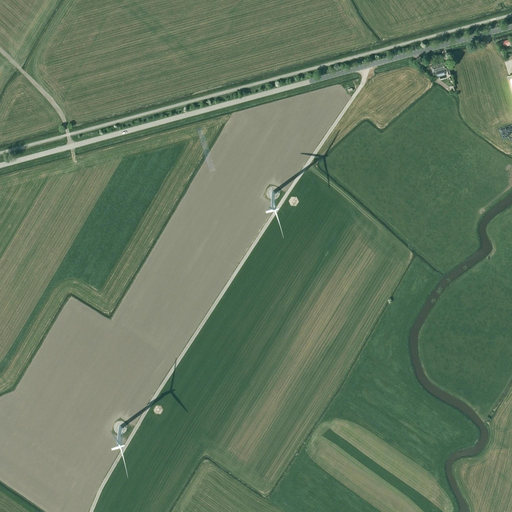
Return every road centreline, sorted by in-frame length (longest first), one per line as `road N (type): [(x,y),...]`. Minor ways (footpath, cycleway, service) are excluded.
road 1 (tertiary): [(0,165),(511,26)]
road 2 (track): [(90,511),(127,439),(358,89),(364,67)]
road 3 (track): [(70,146),(54,104),(0,51)]
